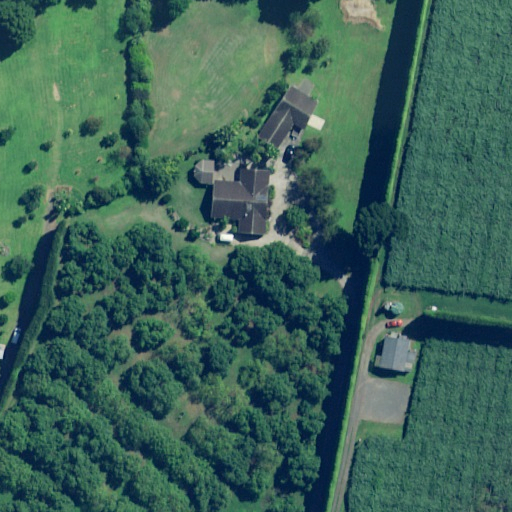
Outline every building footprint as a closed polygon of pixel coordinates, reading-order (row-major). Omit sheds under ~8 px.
[(295,119),(304,125),(308,119),(314,124),(327,105),(292,83),(260,132),(278,145),(295,119)] [(196,174),(197,176),(199,179),(200,180),(202,181),(204,182),(206,182),(209,182),(211,182),(213,182),(215,180),(217,179),(219,177),(220,175),(221,173),(221,171),(221,169),(221,166),(220,164),(219,162),(218,160),(216,159),(214,157),(212,156),(210,156),(208,156),(205,156),(203,157),(201,158),(199,159),(198,161),(196,163),(195,165),(195,167),(195,170),(195,172),(196,174)] [(242,179),(219,178),(217,215),(240,216),(239,229),(267,231),(270,167),(242,165),(242,179)] [(177,190),(170,195),(181,213),(189,208),(177,190)] [(419,337),(387,332),(381,363),(413,369),(416,350),(419,337)]
